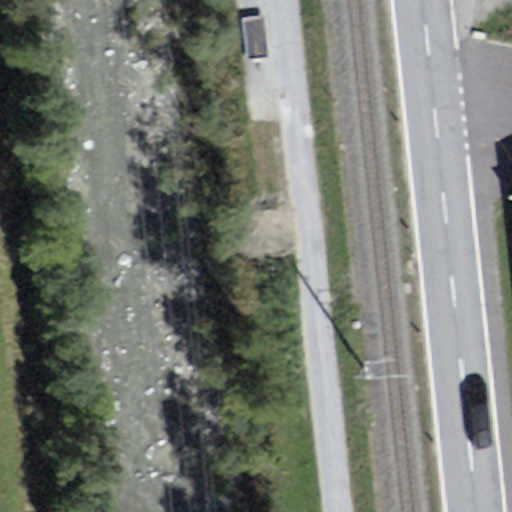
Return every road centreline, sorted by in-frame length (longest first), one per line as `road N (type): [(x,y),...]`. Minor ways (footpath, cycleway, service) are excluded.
road 1 (unclassified): [(271,0),(328,511)]
road 2 (secondary): [(423,0),(476,511)]
